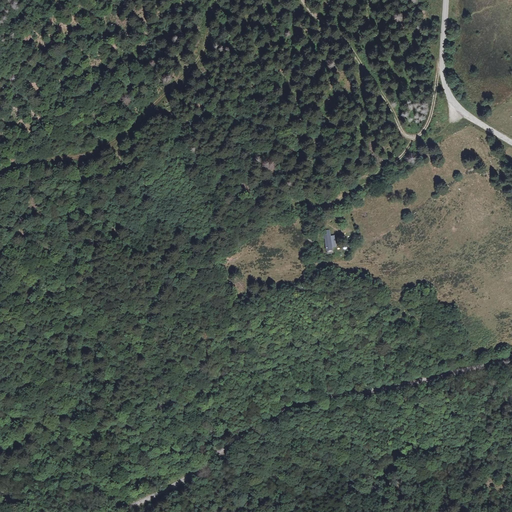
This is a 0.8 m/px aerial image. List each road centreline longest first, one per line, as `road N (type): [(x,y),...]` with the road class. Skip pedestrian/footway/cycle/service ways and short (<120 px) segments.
road 1 (tertiary): [(118,511),(297,403),(511,361)]
road 2 (track): [(0,177),(35,161),(79,157),(133,127),(203,55),(216,0)]
road 3 (track): [(441,67),(424,128),(395,161),(333,203),(235,221)]
road 4 (track): [(415,138),(399,129),(368,72),(303,0)]
road 5 (tertiary): [(511,142),(470,117),(446,90),(445,0)]
